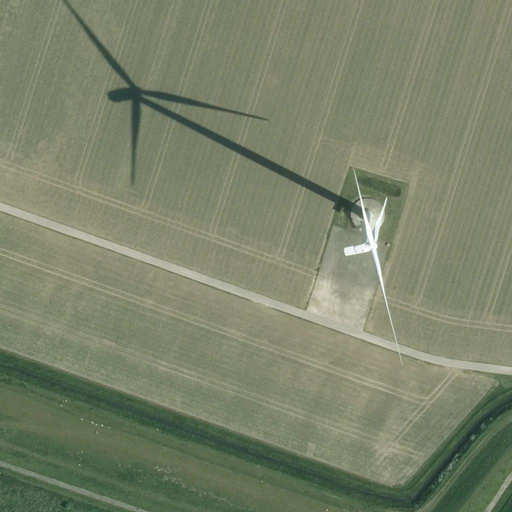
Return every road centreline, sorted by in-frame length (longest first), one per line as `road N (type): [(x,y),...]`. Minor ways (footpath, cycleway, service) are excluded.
road 1 (track): [(0,352),(392,487),(410,481),(511,372)]
road 2 (track): [(0,468),(123,511),(493,511),(511,487)]
road 3 (track): [(384,511),(0,376)]
road 4 (track): [(0,424),(73,440),(277,511)]
road 5 (track): [(200,511),(0,441)]
road 6 (track): [(427,511),(511,416)]
